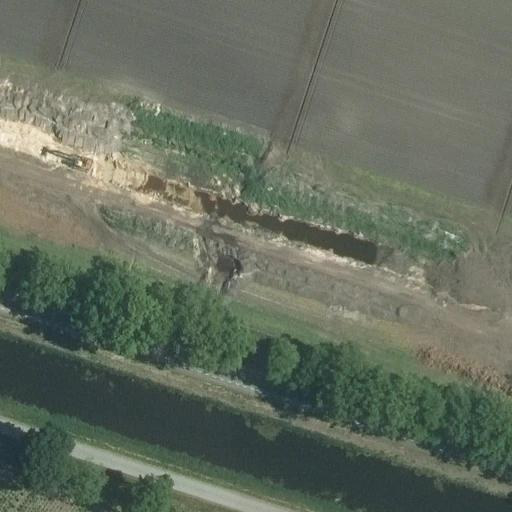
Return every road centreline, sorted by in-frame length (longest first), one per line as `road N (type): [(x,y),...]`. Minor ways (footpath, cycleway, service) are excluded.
road 1 (tertiary): [(511,463),(0,298)]
road 2 (unclassified): [(262,511),(0,427)]
